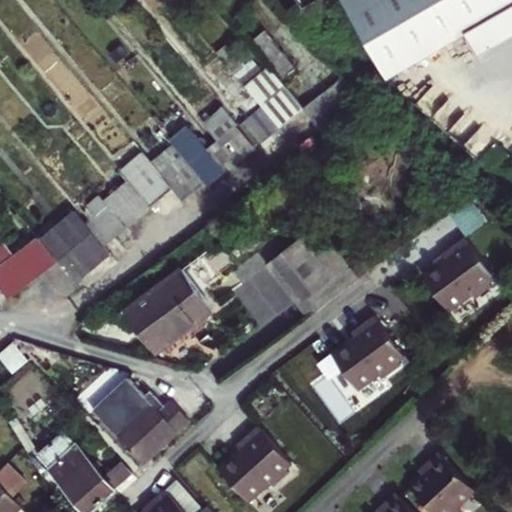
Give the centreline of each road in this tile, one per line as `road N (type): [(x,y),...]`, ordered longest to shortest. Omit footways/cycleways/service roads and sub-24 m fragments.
road 1 (residential): [(0,322),(228,396)]
road 2 (unknown): [(207,212),(44,336)]
road 3 (residential): [(424,413),(320,511)]
road 4 (unknown): [(222,394),(212,421),(131,498)]
